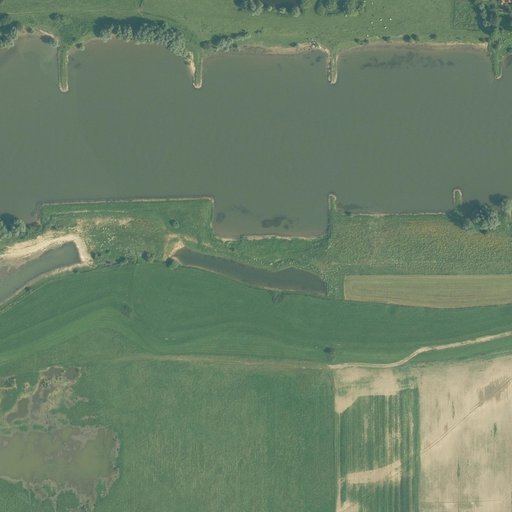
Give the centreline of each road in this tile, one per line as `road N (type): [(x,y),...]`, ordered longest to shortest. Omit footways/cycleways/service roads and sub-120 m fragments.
road 1 (track): [(110,359),(380,367),(421,349),(511,331)]
road 2 (track): [(124,311),(160,340),(223,331),(310,345),(421,349)]
